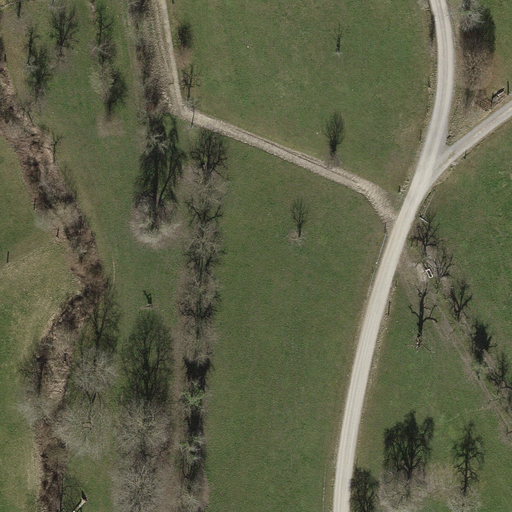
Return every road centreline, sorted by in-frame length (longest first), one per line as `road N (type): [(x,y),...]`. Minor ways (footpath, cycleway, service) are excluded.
road 1 (track): [(342,511),(352,414),(376,305),(450,92),(438,0)]
road 2 (track): [(417,189),(511,106)]
